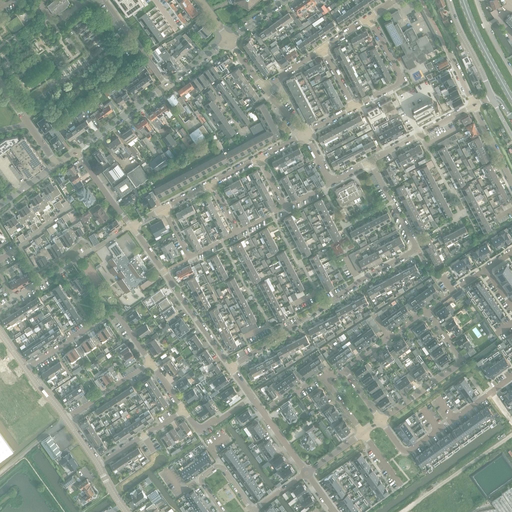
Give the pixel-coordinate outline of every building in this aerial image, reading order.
[(47,6),(54,16),(57,13),(58,14),(58,15),(59,15),(62,13),(61,12),(63,11),(68,7),(67,7),(67,6),(69,5),(68,5),(68,4),(70,3),(67,0),(55,0),(51,3),(51,4),(47,6)] [(115,0),(128,16),(133,12),(134,13),(134,12),(145,4),(141,0),(115,0)] [(178,4),(180,6),(182,9),(183,8),(185,7),(191,3),(188,0),(183,0),(181,2),(178,4)] [(230,0),(232,3),(235,5),(237,2),(249,8),(257,0),(230,0)] [(303,0),(301,2),(306,8),(307,10),(309,8),(310,8),(312,10),(313,9),(314,9),(307,0),(303,0)] [(307,0),(314,9),(315,8),(314,5),(316,3),(315,2),(313,0),(307,0)] [(434,0),(439,10),(437,11),(442,21),(443,23),(444,25),(445,25),(449,23),(448,21),(446,16),(445,16),(444,17),(441,11),(443,10),(442,7),(445,6),(442,0),(434,0)] [(492,0),(489,1),(492,9),(499,6),(496,0),(492,0)] [(301,2),(297,5),(304,16),(306,14),(307,14),(305,12),(307,10),(306,8),(301,2)] [(360,2),(355,5),(359,11),(364,8),(360,2)] [(183,8),(184,11),(186,13),(188,12),(194,8),(191,3),(185,7),(183,8)] [(297,5),(292,8),(298,17),(301,15),(303,17),(304,16),(297,5)] [(355,5),(350,9),(354,14),(359,11),(355,5)] [(182,16),(180,18),(183,23),(186,21),(184,19),(190,14),(192,17),(198,13),(194,8),(188,12),(186,13),(182,16)] [(346,12),(345,12),(349,18),(354,14),(350,9),(346,12)] [(343,14),(341,15),(344,21),(349,18),(345,12),(346,12),(344,10),(341,12),(343,14)] [(393,19),(384,24),(395,46),(399,44),(405,55),(401,57),(408,70),(416,66),(413,60),(416,58),(419,64),(427,60),(424,54),(425,53),(426,55),(433,50),(429,42),(425,35),(418,39),(412,27),(404,31),(406,33),(403,34),(399,28),(400,27),(397,20),(401,18),(397,10),(390,14),(393,19)] [(141,17),(138,19),(139,21),(141,23),(149,17),(146,13),(141,17)] [(288,13),(283,16),(288,22),(289,23),(290,22),(293,20),(294,20),(299,27),(302,25),(302,24),(298,18),(297,19),(293,13),(292,14),(290,15),(289,13),(288,13)] [(9,21),(6,24),(13,33),(23,26),(24,25),(24,24),(18,17),(18,16),(17,15),(9,21)] [(341,15),(335,19),(339,24),(344,21),(341,15)] [(283,17),(279,20),(283,25),(287,22),(288,22),(283,16),(283,17)] [(149,17),(141,23),(143,26),(144,27),(152,21),(149,17)] [(202,18),(193,25),(198,30),(196,32),(202,38),(203,36),(205,38),(212,31),(205,24),(206,23),(202,18)] [(278,20),(274,23),(279,31),(284,28),(284,27),(283,25),(279,20),(278,20)] [(152,21),(144,27),(147,31),(155,25),(152,21)] [(332,21),(327,25),(330,30),(335,27),(332,21)] [(273,24),(269,27),(273,33),(275,31),(276,30),(278,33),(280,32),(279,31),(274,23),(273,24)] [(325,26),(322,28),(325,34),(330,30),(327,25),(325,23),(323,24),(325,26)] [(155,25),(147,31),(149,35),(157,29),(155,25)] [(268,27),(264,30),(269,37),(269,38),(274,35),(274,34),(273,33),(269,27),(268,27)] [(322,28),(317,32),(320,37),(325,34),(322,28)] [(157,29),(149,35),(152,39),(160,33),(157,29)] [(260,33),(259,34),(263,40),(266,38),(266,37),(267,39),(269,38),(269,37),(264,30),(263,31),(260,33)] [(366,31),(361,34),(364,40),(365,42),(368,41),(371,39),(370,37),(366,31)] [(312,35),(315,40),(320,37),(317,32),(312,35)] [(160,33),(152,39),(155,43),(162,38),(163,37),(160,33)] [(185,38),(180,43),(181,43),(181,44),(183,45),(188,50),(189,51),(191,49),(190,48),(192,46),(188,41),(190,39),(185,33),(182,35),(182,36),(185,38)] [(310,36),(307,38),(310,44),(315,40),(312,35),(311,33),(309,35),(310,36)] [(361,34),(356,36),(359,42),(364,40),(361,34)] [(356,37),(350,39),(353,45),(359,43),(359,42),(356,36),(356,37)] [(247,43),(243,46),(246,50),(253,45),(254,45),(251,40),(249,38),(245,40),(247,43)] [(302,41),(302,42),(306,47),(310,44),(307,38),(302,41)] [(300,39),(295,42),(297,45),(300,51),(306,47),(302,42),(302,41),(300,39)] [(180,43),(176,47),(183,55),(188,50),(183,45),(181,44),(181,43),(180,43)] [(253,45),(246,50),(250,55),(256,51),(258,50),(254,45),(253,45)] [(339,46),(333,49),(336,55),(342,52),(345,50),(344,47),(341,49),(339,46)] [(176,52),(174,54),(179,59),(183,55),(176,47),(174,50),(176,52)] [(294,47),(288,51),(289,53),(293,58),(298,55),(299,55),(295,50),(296,49),(294,47)] [(369,51),(367,52),(369,54),(370,53),(372,56),(378,53),(375,48),(369,51)] [(155,49),(151,53),(153,56),(159,65),(159,64),(161,67),(163,71),(164,70),(167,73),(170,71),(163,60),(161,57),(159,54),(158,53),(157,52),(156,50),(155,49)] [(256,51),(250,55),(253,60),(259,56),(260,55),(259,53),(258,54),(256,51)] [(163,55),(161,57),(163,60),(170,71),(174,68),(172,66),(173,65),(170,60),(170,61),(168,58),(171,56),(167,52),(163,55)] [(342,52),(336,55),(339,60),(345,57),(347,56),(346,53),(343,54),(342,52)] [(289,53),(284,56),(288,62),(293,59),(293,58),(289,53)] [(372,56),(370,57),(371,59),(373,58),(375,62),(380,58),(379,55),(378,53),(372,56)] [(282,58),(279,60),(283,66),(288,62),(284,56),(283,54),(282,55),(281,56),(282,58)] [(227,55),(221,60),(225,66),(228,64),(229,66),(233,64),(231,62),(231,61),(227,55)] [(259,56),(253,60),(257,65),(260,63),(262,61),(265,60),(263,57),(261,55),(260,55),(259,56)] [(467,56),(461,59),(463,62),(466,69),(468,68),(469,67),(470,69),(472,74),(476,71),(473,65),(471,66),(467,56)] [(345,57),(339,60),(342,65),(348,62),(350,61),(349,59),(347,60),(345,57)] [(375,62),(373,63),(374,64),(373,65),(375,68),(377,67),(383,64),(380,58),(375,62)] [(437,64),(435,66),(438,71),(440,70),(449,66),(449,65),(447,62),(446,59),(437,64)] [(221,60),(215,64),(220,71),(223,69),(225,72),(227,74),(229,72),(228,70),(226,67),(225,66),(221,60)] [(268,64),(260,70),(263,74),(264,75),(265,74),(269,71),(267,68),(274,63),(278,69),(280,67),(275,60),(274,60),(272,61),(268,64)] [(260,63),(257,65),(260,69),(260,70),(268,64),(267,62),(264,64),(262,61),(260,63)] [(348,62),(342,65),(345,71),(351,67),(353,66),(352,64),(349,65),(348,62)] [(320,63),(314,66),(318,72),(318,71),(319,73),(325,70),(320,63)] [(377,67),(375,68),(378,73),(380,72),(386,69),(383,64),(377,67)] [(213,66),(203,72),(204,73),(205,74),(210,81),(210,82),(220,75),(219,74),(213,66)] [(314,66),(309,69),(312,74),(313,74),(318,72),(314,66)] [(351,67),(345,71),(347,74),(347,76),(353,73),(356,71),(353,66),(351,67)] [(238,68),(230,73),(234,78),(238,76),(242,73),(238,68)] [(309,69),(304,72),(307,77),(311,75),(312,74),(309,69)] [(386,69),(380,72),(381,74),(383,77),(389,74),(386,69)] [(147,75),(144,77),(149,84),(154,80),(150,74),(149,74),(150,74),(148,71),(145,73),(146,74),(147,75)] [(291,79),(286,81),(300,107),(296,108),(305,124),(308,122),(313,120),(313,119),(314,121),(324,115),(301,71),(301,72),(298,73),(296,74),(290,77),(291,79)] [(470,74),(469,75),(473,82),(475,80),(479,78),(476,71),(472,74),(471,74),(470,74)] [(440,73),(434,77),(436,80),(439,78),(442,83),(443,83),(452,78),(449,72),(441,76),(440,74),(440,73)] [(234,78),(233,79),(236,84),(238,83),(246,78),(242,73),(238,76),(234,78)] [(353,73),(347,76),(350,81),(356,78),(354,74),(353,73)] [(201,74),(192,81),(199,90),(208,84),(201,74)] [(383,77),(381,78),(384,84),(386,82),(389,81),(389,80),(392,79),(389,74),(383,77)] [(144,77),(139,81),(144,87),(149,84),(144,77)] [(137,78),(132,82),(139,91),(144,87),(139,81),(137,78)] [(245,78),(238,83),(241,88),(249,83),(245,78)] [(356,78),(350,81),(353,86),(359,83),(362,82),(360,79),(358,81),(356,78)] [(446,88),(440,91),(442,94),(448,90),(446,88),(455,83),(452,78),(443,83),(446,88)] [(329,79),(323,82),(325,87),(331,84),(329,79)] [(216,85),(215,86),(221,94),(227,90),(223,85),(225,84),(222,81),(220,82),(218,84),(216,85)] [(132,82),(126,87),(126,88),(128,90),(130,89),(134,94),(139,91),(132,82)] [(190,82),(186,85),(193,94),(196,91),(194,88),(190,82)] [(249,83),(241,88),(244,93),(245,93),(247,92),(252,88),(249,83)] [(359,83),(353,86),(356,91),(362,88),(359,83)] [(325,87),(323,88),(326,94),(328,93),(334,89),(331,84),(325,87)] [(113,85),(106,90),(110,95),(114,92),(117,95),(117,94),(118,96),(116,98),(120,104),(125,101),(117,90),(115,88),(113,85)] [(186,85),(182,87),(187,94),(189,97),(191,95),(193,94),(186,85)] [(182,87),(178,90),(185,99),(185,100),(186,101),(188,100),(187,98),(189,97),(187,94),(182,87)] [(120,88),(117,90),(125,101),(130,97),(126,91),(123,93),(120,88)] [(247,92),(250,96),(256,93),(252,88),(247,92)] [(362,88),(356,91),(359,97),(365,94),(362,88)] [(328,93),(326,94),(327,96),(330,95),(331,98),(337,95),(334,89),(328,93)] [(448,90),(442,94),(443,97),(447,95),(450,100),(452,99),(460,95),(459,93),(457,89),(449,93),(448,90)] [(205,93),(211,101),(211,102),(212,100),(216,98),(210,90),(209,90),(207,91),(205,93)] [(227,90),(221,94),(227,102),(232,98),(227,90)] [(250,96),(249,97),(252,102),(250,104),(252,107),(260,101),(258,99),(259,98),(256,93),(250,96)] [(173,94),(167,98),(172,105),(175,103),(182,113),(186,110),(183,107),(181,104),(184,103),(185,102),(181,96),(180,97),(177,99),(176,98),(177,97),(175,94),(174,94),(173,94)] [(331,98),(330,99),(332,104),(340,100),(337,95),(331,98)] [(232,98),(227,102),(233,110),(238,106),(232,98)] [(450,100),(445,102),(447,105),(449,104),(452,110),(462,104),(464,103),(461,98),(453,102),(452,99),(450,100)] [(391,99),(380,105),(382,107),(385,113),(384,112),(389,109),(395,106),(395,107),(399,105),(396,100),(392,101),(391,99)] [(412,111),(411,111),(417,122),(434,113),(431,108),(435,106),(434,104),(434,103),(433,102),(432,99),(427,101),(428,103),(413,110),(414,111),(412,112),(412,111)] [(209,103),(205,105),(208,109),(206,110),(208,112),(216,106),(212,100),(211,102),(211,101),(209,103)] [(340,100),(332,104),(335,109),(337,108),(343,105),(340,100)] [(106,108),(103,110),(106,115),(113,110),(111,108),(115,106),(111,101),(104,106),(106,108)] [(154,188),(159,197),(226,162),(228,160),(229,162),(230,162),(271,139),(271,140),(273,139),(275,138),(281,135),(281,134),(280,135),(272,119),(264,104),(264,103),(256,108),(263,121),(261,122),(250,128),(254,134),(261,130),(267,128),(268,131),(225,154),(225,153),(227,152),(226,150),(224,151),(224,152),(222,153),(222,154),(155,190),(154,188)] [(161,106),(159,108),(164,114),(167,119),(168,118),(169,117),(166,113),(169,110),(165,104),(164,104),(163,104),(161,105),(161,106)] [(216,106),(208,112),(208,113),(210,112),(212,115),(210,116),(211,117),(220,111),(219,110),(216,106)] [(238,106),(233,110),(239,118),(244,114),(238,106)] [(377,106),(372,109),(377,117),(381,115),(382,118),(385,117),(386,116),(384,113),(382,108),(379,109),(377,106)] [(156,110),(154,111),(162,122),(162,123),(164,121),(161,118),(161,119),(159,117),(164,114),(159,108),(158,108),(156,109),(156,110)] [(77,112),(74,114),(81,124),(85,130),(90,126),(86,120),(85,121),(82,117),(81,116),(85,114),(81,109),(77,112)] [(369,114),(366,116),(370,125),(371,124),(372,124),(375,123),(373,119),(377,117),(372,109),(367,111),(369,114)] [(98,110),(90,115),(91,117),(94,120),(97,117),(99,120),(106,115),(103,110),(100,112),(99,111),(98,110)] [(197,110),(194,112),(202,123),(204,122),(205,122),(206,121),(201,113),(200,114),(197,110)] [(204,110),(201,112),(215,131),(217,129),(204,110)] [(151,114),(148,115),(158,129),(161,127),(159,125),(162,123),(162,122),(154,111),(153,112),(152,112),(151,113),(151,114)] [(220,111),(211,117),(212,118),(214,117),(216,120),(214,121),(215,123),(224,116),(220,111)] [(253,111),(248,114),(251,118),(252,117),(254,121),(257,119),(253,111)] [(244,114),(239,118),(245,126),(250,122),(244,114)] [(360,115),(355,118),(358,124),(363,122),(360,115)] [(468,115),(457,120),(459,123),(462,121),(464,125),(471,121),(471,120),(470,118),(469,118),(468,115)] [(224,116),(215,123),(216,124),(218,122),(220,125),(218,126),(219,128),(228,122),(224,116)] [(45,117),(38,122),(41,126),(40,126),(42,128),(45,132),(48,130),(50,133),(57,129),(56,127),(56,126),(52,122),(50,124),(45,117)] [(142,120),(141,121),(150,134),(154,131),(145,118),(144,118),(142,119),(142,120)] [(355,118),(349,121),(352,127),(358,124),(355,118)] [(136,124),(143,134),(144,132),(149,139),(152,137),(149,134),(150,134),(141,121),(139,122),(138,122),(136,123),(136,124)] [(206,121),(204,123),(211,133),(213,131),(206,121)] [(349,121),(344,124),(347,130),(352,127),(349,121)] [(64,122),(61,124),(65,129),(68,133),(65,134),(70,141),(70,140),(75,137),(71,131),(69,128),(68,127),(66,124),(64,122)] [(228,122),(219,128),(220,129),(222,128),(223,131),(222,132),(223,133),(232,127),(228,122)] [(402,122),(397,124),(401,133),(406,131),(402,122)] [(473,123),(466,127),(468,131),(469,132),(476,129),(473,123)] [(81,124),(76,127),(80,133),(85,130),(81,124)] [(344,124),(339,127),(342,133),(343,135),(348,132),(347,130),(344,124)] [(364,129),(361,131),(363,133),(371,129),(368,124),(366,126),(367,128),(364,129)] [(397,124),(392,127),(397,136),(401,133),(397,124)] [(74,125),(69,128),(71,131),(75,137),(80,133),(76,127),(74,125)] [(189,134),(193,140),(194,141),(196,144),(210,135),(203,125),(199,128),(198,127),(189,134)] [(232,127),(223,133),(224,134),(225,133),(227,135),(225,136),(227,139),(228,137),(236,132),(232,127)] [(339,127),(333,130),(337,136),(342,133),(339,127)] [(392,127),(387,130),(392,139),(397,136),(392,127)] [(131,128),(126,131),(132,140),(137,137),(131,128)] [(57,129),(50,133),(51,134),(53,132),(56,136),(51,140),(55,145),(53,146),(56,150),(57,149),(58,149),(61,147),(60,146),(63,144),(62,142),(65,139),(57,129)] [(458,139),(457,140),(458,142),(464,139),(464,138),(469,136),(470,138),(471,138),(471,137),(476,135),(479,134),(476,129),(469,132),(465,134),(462,136),(463,137),(458,139)] [(333,130),(328,132),(331,139),(337,136),(333,130)] [(382,132),(387,141),(392,139),(387,130),(382,132)] [(126,131),(121,135),(128,144),(131,146),(135,143),(132,140),(126,131)] [(382,131),(377,134),(377,135),(382,144),(387,141),(382,132),(382,131)] [(328,132),(323,135),(326,141),(331,139),(328,132)] [(169,133),(163,138),(170,148),(176,143),(169,133)] [(323,135),(317,138),(322,148),(325,146),(323,143),(326,141),(323,135)] [(3,140),(0,142),(0,153),(3,151),(8,148),(8,149),(8,150),(7,150),(7,151),(14,159),(15,161),(13,163),(19,171),(21,170),(28,179),(38,172),(39,171),(39,170),(41,169),(40,167),(42,166),(42,167),(43,167),(44,166),(43,165),(42,165),(40,164),(42,162),(41,161),(41,160),(40,159),(33,149),(23,136),(18,140),(17,139),(18,138),(17,136),(6,139),(3,140)] [(184,137),(181,139),(188,149),(188,150),(196,144),(194,141),(193,140),(190,142),(185,136),(184,137)] [(118,137),(113,140),(118,147),(120,145),(123,148),(120,150),(122,153),(123,154),(125,157),(126,159),(129,156),(128,155),(132,152),(129,148),(128,147),(127,145),(125,147),(125,146),(123,143),(118,137)] [(465,147),(462,149),(464,152),(466,151),(469,149),(473,147),(481,143),(478,138),(470,142),(471,142),(468,143),(469,146),(465,148),(465,147)] [(113,140),(108,144),(115,154),(117,153),(118,152),(115,149),(118,147),(113,140)] [(219,140),(215,142),(220,151),(223,149),(219,140)] [(373,140),(368,143),(371,149),(376,146),(373,140)] [(356,146),(357,149),(360,155),(366,152),(362,146),(363,146),(361,143),(356,146)] [(363,146),(362,146),(366,152),(371,149),(368,143),(363,146)] [(481,143),(473,147),(476,152),(484,148),(481,143)] [(419,145),(414,147),(418,156),(423,153),(421,149),(419,145)] [(129,148),(132,152),(132,153),(134,156),(137,154),(135,151),(132,146),(131,146),(129,148)] [(356,146),(350,149),(352,152),(355,158),(360,155),(357,149),(356,146)] [(439,149),(437,150),(440,156),(448,152),(445,146),(442,148),(439,149)] [(414,147),(408,150),(413,158),(418,156),(414,147)] [(298,148),(293,151),(298,161),(301,159),(299,156),(302,155),(298,148)] [(478,155),(475,157),(476,159),(487,153),(484,148),(476,152),(478,155)] [(169,149),(164,152),(170,161),(175,158),(169,149)] [(350,149),(345,151),(346,154),(350,160),(355,158),(352,152),(350,149)] [(100,150),(94,154),(99,162),(101,165),(104,163),(107,161),(111,166),(117,161),(111,153),(110,153),(106,157),(104,155),(103,155),(100,150)] [(408,150),(403,153),(407,161),(408,163),(411,161),(410,160),(413,158),(408,150)] [(293,151),(288,154),(291,161),(294,159),(296,162),(298,161),(293,151)] [(155,158),(149,162),(151,166),(153,169),(156,172),(170,162),(163,152),(155,158)] [(448,152),(440,156),(443,161),(450,157),(448,152)] [(339,159),(336,160),(339,166),(344,163),(341,157),(339,153),(337,155),(339,159)] [(403,153),(398,156),(399,158),(402,164),(405,163),(406,164),(408,163),(407,161),(403,153)] [(487,153),(476,159),(478,162),(480,160),(482,163),(489,159),(487,153)] [(288,154),(282,157),(286,163),(287,165),(289,163),(288,162),(291,161),(288,154)] [(346,154),(341,157),(344,163),(350,160),(346,154)] [(282,157),(277,160),(280,166),(281,166),(282,168),(287,165),(286,163),(282,157)] [(450,157),(443,161),(446,166),(453,163),(450,157)] [(277,160),(272,162),(275,169),(278,168),(280,172),(281,171),(281,173),(282,172),(283,171),(284,171),(282,168),(281,166),(280,166),(277,160)] [(336,160),(331,163),(334,169),(339,166),(336,160)] [(111,166),(103,171),(112,185),(121,198),(131,190),(134,189),(135,188),(136,187),(117,161),(111,166)] [(453,163),(446,166),(449,172),(456,168),(453,163)] [(485,164),(480,167),(481,169),(483,168),(486,173),(493,169),(490,164),(486,166),(485,164)] [(68,169),(65,171),(68,174),(71,172),(73,175),(77,173),(80,171),(77,166),(75,168),(73,165),(72,166),(72,165),(69,167),(70,167),(68,168),(69,169),(68,169)] [(136,187),(149,178),(139,165),(127,173),(136,187)] [(310,165),(305,167),(307,171),(308,170),(310,174),(312,179),(314,181),(316,180),(320,178),(316,171),(314,167),(312,168),(310,165)] [(389,166),(382,169),(385,175),(394,170),(396,169),(395,167),(394,167),(391,168),(389,166)] [(426,166),(419,169),(422,175),(429,171),(426,166)] [(456,168),(449,172),(452,177),(459,173),(456,168)] [(493,169),(486,173),(488,178),(495,174),(493,169)] [(250,174),(247,175),(250,181),(253,179),(260,176),(257,170),(250,174)] [(394,170),(385,175),(388,180),(395,176),(393,173),(396,172),(395,170),(394,170)] [(422,175),(420,176),(423,181),(425,180),(432,176),(429,171),(422,175)] [(73,175),(70,177),(74,184),(75,183),(77,185),(73,187),(76,192),(80,189),(79,188),(83,184),(81,182),(80,180),(81,179),(77,173),(73,175)] [(459,173),(452,177),(455,182),(462,178),(459,173)] [(495,174),(488,178),(491,183),(498,180),(495,174)] [(286,175),(280,179),(283,184),(289,181),(286,175)] [(260,176),(253,179),(256,185),(260,183),(262,181),(260,176)] [(395,176),(388,180),(391,185),(398,182),(395,176)] [(432,176),(425,180),(428,185),(435,182),(432,176)] [(316,180),(314,181),(318,188),(324,184),(320,178),(316,180)] [(462,178),(455,182),(457,188),(465,184),(464,184),(462,178)] [(240,179),(234,182),(238,189),(241,188),(242,190),(245,189),(240,179)] [(289,181),(283,184),(286,189),(292,186),(290,183),(293,182),(292,179),(289,181)] [(334,190),(334,191),(337,197),(336,198),(335,198),(339,205),(340,207),(363,195),(364,195),(359,186),(359,185),(358,186),(359,186),(357,187),(353,180),(353,181),(351,182),(347,184),(345,185),(343,186),(341,187),(336,190),(334,191),(334,190)] [(498,180),(491,183),(494,189),(501,185),(498,180)] [(251,187),(250,188),(252,191),(257,188),(256,187),(257,187),(259,190),(260,189),(265,187),(262,181),(260,183),(256,185),(251,187)] [(234,182),(229,185),(233,192),(233,193),(239,191),(238,189),(234,182)] [(435,182),(428,185),(431,191),(438,187),(435,182)] [(51,183),(47,186),(54,197),(61,193),(56,185),(55,185),(54,185),(55,187),(54,187),(51,183)] [(292,186),(286,189),(288,194),(297,190),(295,187),(297,186),(296,184),(292,186)] [(229,185),(224,188),(227,195),(230,193),(231,194),(233,193),(233,192),(229,185)] [(403,185),(396,189),(399,194),(406,190),(408,189),(407,187),(405,188),(403,185)] [(501,185),(494,189),(497,194),(504,190),(501,185)] [(43,193),(42,193),(43,196),(47,202),(50,200),(51,201),(55,199),(54,197),(47,186),(42,189),(45,193),(43,194),(43,193)] [(468,186),(461,190),(464,196),(471,192),(468,186)] [(260,189),(259,190),(260,192),(261,195),(268,192),(265,187),(260,189)] [(438,187),(431,191),(433,196),(440,192),(438,187)] [(84,188),(78,192),(80,196),(80,197),(79,197),(79,198),(80,199),(81,199),(82,199),(87,205),(89,203),(90,204),(91,205),(92,204),(93,204),(93,203),(93,202),(95,200),(88,190),(86,191),(84,188)] [(130,194),(123,200),(127,205),(131,202),(131,203),(135,200),(133,198),(136,196),(136,197),(138,195),(139,194),(135,188),(134,189),(131,190),(133,193),(131,195),(130,194)] [(406,190),(399,194),(401,199),(408,196),(411,194),(408,189),(406,190)] [(297,190),(288,194),(291,200),(297,197),(300,195),(299,192),(298,190),(297,190)] [(504,190),(497,194),(500,199),(507,195),(504,190)] [(144,200),(142,201),(145,206),(147,205),(148,208),(155,204),(154,200),(157,199),(152,191),(149,193),(149,194),(143,198),(144,200)] [(268,192),(261,195),(264,201),(271,197),(268,192)] [(440,192),(433,196),(436,201),(443,198),(440,192)] [(471,192),(464,196),(467,201),(474,197),(471,192)] [(39,194),(35,197),(43,210),(46,208),(47,209),(50,207),(49,204),(47,202),(43,196),(42,196),(43,198),(42,198),(39,194)] [(500,199),(502,205),(504,204),(506,203),(509,201),(510,201),(507,195),(500,199)] [(209,196),(200,201),(202,204),(204,202),(205,205),(212,201),(209,196)] [(408,196),(401,199),(404,205),(411,201),(408,196)] [(31,204),(29,204),(31,207),(35,213),(38,211),(39,212),(43,210),(35,197),(30,200),(33,204),(31,205),(31,204)] [(264,201),(262,202),(265,207),(267,206),(274,202),(271,197),(264,201)] [(467,201),(469,206),(477,202),(474,197),(467,201)] [(443,198),(436,201),(439,207),(446,203),(443,198)] [(239,200),(232,204),(235,210),(242,206),(240,203),(242,202),(241,199),(239,200)] [(321,199),(314,203),(317,209),(324,205),(321,199)] [(212,201),(205,205),(208,210),(214,207),(212,201)] [(411,201),(404,205),(407,210),(414,206),(411,201)] [(274,202),(267,206),(270,211),(273,210),(276,208),(274,202)] [(469,206),(472,211),(479,208),(477,202),(469,206)] [(446,203),(439,207),(442,212),(449,208),(446,203)] [(27,205),(22,208),(29,218),(28,218),(30,221),(34,219),(33,218),(37,215),(35,213),(31,207),(30,208),(31,209),(29,210),(27,205)] [(192,205),(187,208),(190,214),(196,212),(192,205)] [(242,206),(235,210),(238,215),(245,211),(243,208),(244,208),(243,205),(242,206)] [(324,205),(317,209),(319,214),(326,210),(324,205)] [(414,206),(407,210),(410,215),(417,212),(414,206)] [(208,210),(205,212),(208,217),(211,216),(217,212),(214,207),(208,210)] [(18,215),(17,215),(19,218),(23,224),(26,222),(25,220),(28,218),(29,218),(22,208),(18,211),(21,215),(19,216),(18,215)] [(100,208),(93,213),(96,216),(95,217),(97,220),(95,221),(98,225),(101,223),(108,218),(105,213),(104,214),(100,208)] [(187,208),(181,211),(185,217),(190,214),(187,208)] [(449,208),(442,212),(445,217),(452,214),(449,208)] [(472,211),(475,217),(482,213),(479,208),(472,211)] [(80,216),(79,217),(83,223),(89,219),(87,217),(91,214),(89,210),(86,212),(80,216)] [(245,211),(238,215),(241,220),(250,215),(249,215),(248,213),(247,210),(245,211)] [(326,210),(319,214),(322,219),(329,215),(326,210)] [(417,212),(410,215),(413,221),(420,217),(418,214),(421,212),(420,210),(417,212)] [(181,211),(176,213),(179,220),(182,219),(183,221),(186,220),(185,217),(181,211)] [(217,212),(211,216),(214,221),(220,217),(217,212)] [(67,213),(62,216),(65,222),(70,219),(67,213)] [(387,213),(381,215),(385,223),(391,220),(387,213)] [(475,217),(478,222),(485,218),(482,213),(475,217)] [(250,215),(241,220),(243,226),(244,225),(249,223),(250,222),(249,219),(251,218),(250,215)] [(291,215),(284,219),(286,225),(294,221),(291,215)] [(329,215),(322,219),(325,224),(332,220),(329,215)] [(379,217),(376,218),(380,226),(385,223),(381,215),(379,217)] [(15,216),(10,219),(16,229),(18,231),(21,230),(20,229),(24,227),(23,224),(19,218),(18,219),(18,220),(17,221),(15,216)] [(220,217),(214,221),(216,226),(223,223),(220,217)] [(420,217),(413,221),(415,226),(422,222),(425,221),(424,219),(421,220),(420,217)] [(376,218),(371,221),(375,228),(379,226),(380,226),(376,218)] [(478,222),(481,227),(488,223),(485,218),(478,222)] [(6,226),(5,226),(10,235),(11,237),(12,237),(15,233),(14,233),(13,231),(16,229),(10,219),(5,222),(8,226),(7,227),(6,226)] [(109,226),(107,227),(110,230),(108,231),(110,235),(113,233),(118,229),(117,228),(120,226),(116,220),(109,226)] [(162,220),(151,226),(153,231),(152,231),(156,238),(155,238),(156,240),(161,238),(160,235),(162,235),(161,232),(167,229),(162,220)] [(332,220),(325,224),(328,230),(335,226),(332,220)] [(422,222),(415,226),(418,231),(425,228),(424,225),(428,223),(427,222),(427,220),(425,221),(422,222)] [(80,221),(69,228),(74,236),(78,234),(79,235),(84,232),(80,227),(83,226),(80,221)] [(294,221),(286,225),(289,230),(296,226),(294,221)] [(371,221),(365,224),(369,231),(375,228),(371,221)] [(216,226),(214,227),(217,233),(219,231),(226,228),(223,223),(216,226)] [(491,229),(488,223),(481,227),(484,233),(491,229)] [(365,224),(360,227),(364,234),(369,231),(365,224)] [(193,225),(184,230),(187,235),(194,232),(192,229),(195,227),(193,225)] [(296,226),(289,230),(292,235),(299,231),(296,226)] [(335,226),(328,230),(330,235),(338,231),(335,226)] [(464,226),(458,229),(462,236),(468,234),(464,226)] [(360,227),(355,229),(359,237),(364,234),(360,227)] [(68,231),(63,234),(69,244),(72,242),(71,241),(75,238),(74,236),(69,228),(67,229),(68,231)] [(226,228),(219,231),(222,237),(229,234),(226,228)] [(260,232),(259,232),(260,232),(262,237),(269,233),(267,228),(260,232)] [(355,229),(349,232),(353,239),(359,237),(355,229)] [(458,229),(453,232),(457,239),(462,236),(458,229)] [(299,231),(292,235),(295,240),(302,237),(299,231)] [(338,231),(330,235),(333,240),(341,237),(338,231)] [(194,232),(187,235),(190,240),(196,237),(194,232)] [(453,232),(447,235),(451,242),(457,239),(453,232)] [(505,232),(498,236),(504,246),(506,245),(505,244),(511,240),(510,240),(511,239),(507,234),(507,235),(505,232)] [(94,233),(89,236),(95,246),(100,242),(94,233)] [(269,233),(262,237),(265,242),(272,239),(269,233)] [(57,235),(55,236),(57,239),(61,247),(62,247),(65,245),(66,246),(69,244),(63,234),(58,237),(57,235)] [(196,237),(190,240),(193,246),(199,242),(198,239),(200,238),(199,235),(196,237)] [(447,235),(442,238),(446,245),(447,247),(453,244),(451,242),(447,235)] [(55,243),(51,245),(57,256),(60,254),(59,252),(64,250),(62,247),(61,247),(57,239),(55,236),(53,238),(52,240),(55,243)] [(399,236),(395,239),(399,248),(404,245),(399,236)] [(498,236),(491,240),(493,243),(493,244),(496,249),(496,248),(497,249),(502,246),(503,247),(504,246),(498,236)] [(302,237),(295,240),(297,246),(305,242),(302,237)] [(272,239),(265,242),(268,248),(275,244),(272,239)] [(395,239),(390,241),(395,250),(399,248),(395,239)] [(430,239),(423,243),(426,249),(433,245),(430,239)] [(240,242),(233,245),(233,246),(234,246),(236,251),(244,248),(243,247),(246,246),(244,241),(243,240),(240,242)] [(172,241),(161,247),(164,253),(164,254),(175,248),(172,241)] [(199,242),(193,246),(196,251),(202,248),(202,247),(204,246),(201,241),(199,242)] [(390,241),(385,244),(390,253),(395,250),(390,241)] [(115,256),(108,261),(108,262),(112,267),(109,269),(114,276),(117,273),(121,279),(117,281),(126,293),(133,289),(134,289),(136,287),(137,285),(138,286),(140,284),(144,289),(156,280),(149,272),(148,270),(143,263),(144,263),(137,254),(129,260),(128,259),(117,243),(116,242),(110,246),(108,247),(115,256)] [(305,242),(297,246),(300,251),(307,247),(305,242)] [(372,242),(370,244),(375,252),(372,254),(377,262),(379,261),(382,260),(381,258),(380,258),(376,249),(374,245),(372,242)] [(270,252),(265,254),(267,257),(267,258),(277,253),(276,251),(278,250),(275,244),(268,248),(270,252)] [(385,244),(381,246),(385,255),(390,253),(385,244)] [(433,245),(426,249),(428,254),(435,250),(437,249),(434,244),(433,245)] [(486,244),(479,248),(485,258),(487,257),(486,256),(491,253),(491,252),(488,247),(486,244)] [(45,247),(43,248),(50,259),(53,256),(54,257),(57,256),(51,245),(46,249),(45,247)] [(376,249),(380,258),(381,258),(385,255),(381,246),(379,248),(376,249)] [(307,247),(300,251),(303,257),(310,253),(307,247)] [(40,252),(37,254),(44,264),(48,261),(46,259),(48,258),(48,259),(50,259),(43,248),(39,250),(40,252)] [(164,253),(159,256),(161,259),(166,256),(167,260),(179,254),(175,248),(164,254),(164,253)] [(244,248),(236,251),(239,257),(246,253),(244,248)] [(479,248),(472,253),(474,255),(473,256),(477,261),(477,260),(478,261),(483,258),(484,259),(485,258),(479,248)] [(435,250),(428,254),(431,259),(441,254),(439,251),(437,253),(435,250)] [(284,251),(276,255),(279,260),(287,256),(284,251)] [(246,253),(239,257),(242,262),(249,258),(246,253)] [(367,253),(362,256),(363,258),(363,259),(367,267),(372,265),(368,256),(367,253)] [(33,254),(29,257),(36,267),(37,266),(36,265),(38,264),(39,267),(44,264),(37,254),(34,256),(33,254)] [(316,254),(309,258),(312,263),(319,260),(316,254)] [(368,256),(372,265),(377,262),(372,254),(368,256)] [(441,254),(431,259),(434,264),(441,261),(444,259),(441,254)] [(211,261),(208,263),(209,265),(210,265),(212,264),(220,260),(217,255),(209,259),(211,261)] [(287,256),(279,260),(282,265),(289,262),(287,256)] [(467,256),(460,261),(466,270),(468,269),(467,268),(472,265),(471,263),(471,262),(469,258),(468,258),(467,256)] [(249,258),(242,262),(245,267),(252,264),(249,258)] [(357,258),(357,259),(358,261),(358,262),(360,264),(361,267),(362,269),(363,270),(367,267),(363,259),(361,260),(361,259),(360,259),(359,258),(358,258),(357,258)] [(454,267),(453,268),(455,272),(457,271),(458,273),(463,270),(464,272),(466,270),(460,261),(459,259),(456,260),(456,261),(457,262),(453,265),(454,267)] [(212,264),(210,265),(213,270),(215,269),(222,265),(220,260),(212,264)] [(319,260),(312,263),(314,269),(322,265),(319,260)] [(289,262),(282,265),(285,271),(292,267),(289,262)] [(495,271),(494,272),(496,274),(497,273),(501,279),(500,280),(503,284),(504,284),(505,284),(508,289),(509,290),(507,290),(511,295),(511,294),(511,293),(511,275),(505,265),(506,264),(506,263),(495,271)] [(252,264),(245,267),(248,273),(255,269),(252,264)] [(410,264),(408,265),(413,275),(414,275),(415,277),(423,273),(419,266),(416,268),(415,264),(414,264),(414,265),(411,266),(410,264)] [(190,265),(176,272),(180,279),(194,272),(197,271),(194,266),(191,267),(190,265)] [(222,265),(215,269),(218,275),(225,271),(222,265)] [(322,265),(314,269),(317,274),(324,270),(322,265)] [(405,269),(405,270),(409,277),(409,278),(409,277),(413,275),(408,265),(407,265),(408,268),(405,269)] [(292,267),(285,271),(288,276),(295,272),(292,267)] [(255,269),(248,273),(250,278),(258,274),(255,269)] [(401,269),(399,270),(404,280),(405,280),(404,280),(409,277),(405,270),(402,271),(401,269)] [(324,270),(317,274),(320,279),(327,276),(324,270)] [(395,275),(399,282),(400,283),(400,282),(404,280),(399,270),(397,270),(399,273),(396,274),(395,274),(395,275)] [(225,271),(218,275),(221,280),(228,276),(225,271)] [(295,272),(288,276),(290,281),(298,277),(295,272)] [(29,273),(24,276),(28,282),(33,280),(29,273)] [(258,274),(250,278),(253,283),(260,280),(260,279),(258,274)] [(391,274),(389,275),(394,285),(395,285),(399,282),(395,275),(392,276),(391,274)] [(386,280),(385,280),(389,288),(390,287),(391,290),(396,287),(395,285),(394,285),(389,275),(388,276),(389,278),(386,280),(386,279),(386,280)] [(24,276),(19,278),(23,285),(28,282),(24,276)] [(196,277),(187,281),(187,282),(188,282),(189,285),(187,286),(188,287),(199,282),(198,281),(199,281),(197,276),(196,277)] [(327,276),(320,279),(323,285),(330,281),(327,276)] [(298,277),(290,281),(293,287),(300,283),(298,277)] [(15,278),(13,279),(18,288),(23,285),(19,278),(16,280),(15,278)] [(78,278),(72,281),(75,285),(73,286),(74,289),(77,287),(79,291),(84,287),(87,290),(81,294),(83,297),(91,292),(82,278),(79,280),(78,278)] [(234,278),(227,282),(229,287),(237,283),(234,278)] [(13,282),(10,284),(10,285),(12,288),(13,291),(18,288),(13,279),(12,280),(13,282)] [(381,279),(379,280),(385,290),(386,292),(391,290),(390,287),(389,288),(385,280),(383,281),(381,279)] [(376,285),(380,293),(380,292),(382,295),(386,292),(385,290),(379,280),(378,281),(380,283),(376,285),(376,284),(376,285)] [(260,284),(259,285),(260,287),(261,290),(269,286),(266,281),(260,284)] [(330,281),(323,285),(326,290),(333,287),(330,281)] [(479,281),(471,286),(474,290),(482,285),(479,281)] [(199,282),(188,287),(189,289),(191,288),(192,291),(201,287),(198,282),(199,282)] [(430,283),(426,286),(428,288),(429,290),(433,296),(434,297),(437,295),(437,294),(438,293),(438,292),(438,293),(436,290),(439,288),(435,282),(432,284),(431,284),(430,283)] [(229,287),(227,288),(230,294),(232,292),(240,288),(237,283),(229,287)] [(300,283),(293,287),(296,292),(297,292),(299,291),(301,290),(301,289),(303,288),(300,283)] [(372,284),(370,285),(375,295),(377,298),(382,295),(380,292),(380,293),(376,285),(373,286),(372,284)] [(59,285),(52,290),(56,295),(63,291),(59,285)] [(269,286),(261,290),(264,296),(271,292),(274,290),(271,285),(269,286)] [(367,289),(366,290),(371,298),(372,300),(374,299),(375,299),(377,298),(375,295),(370,285),(369,286),(370,288),(367,290),(367,289)] [(482,285),(474,290),(477,294),(484,288),(482,285)] [(192,291),(192,292),(193,292),(194,294),(192,295),(193,297),(203,292),(201,287),(201,286),(201,287),(192,291)] [(240,288),(232,292),(235,298),(243,294),(240,288)] [(428,288),(423,291),(424,293),(425,294),(428,297),(429,299),(433,296),(429,290),(428,288)] [(484,288),(477,294),(479,297),(487,292),(484,288)] [(160,289),(151,296),(155,301),(154,302),(156,305),(157,304),(166,297),(167,297),(165,294),(164,294),(160,289)] [(457,293),(453,296),(456,300),(465,294),(462,289),(461,290),(457,293)] [(56,295),(53,297),(57,302),(66,296),(63,291),(56,295)] [(203,292),(193,297),(194,298),(196,297),(197,300),(197,301),(206,296),(204,292),(204,291),(203,292)] [(423,291),(419,294),(421,297),(423,301),(425,302),(429,299),(428,297),(425,294),(424,293),(423,291)] [(271,292),(264,296),(267,301),(274,297),(271,292)] [(487,292),(479,297),(482,301),(489,295),(487,292)] [(243,294),(235,298),(238,303),(245,299),(243,294)] [(415,298),(420,305),(425,302),(423,301),(421,297),(419,294),(415,298)] [(359,295),(357,296),(363,306),(364,306),(363,306),(368,303),(368,304),(364,295),(364,296),(361,297),(359,295)] [(489,295),(482,301),(484,304),(492,298),(489,295)] [(38,296),(33,299),(38,306),(39,308),(44,305),(43,303),(38,296)] [(66,296),(57,302),(61,308),(70,302),(66,296)] [(199,304),(197,305),(198,306),(208,301),(206,297),(206,296),(197,301),(198,301),(199,304)] [(354,301),(358,309),(358,308),(358,309),(359,309),(359,308),(363,306),(357,296),(356,297),(358,299),(354,301),(354,300),(354,301)] [(409,299),(407,300),(409,302),(407,303),(411,309),(414,307),(415,308),(415,309),(416,309),(420,305),(415,298),(413,296),(412,297),(410,297),(409,299)] [(166,297),(157,304),(160,309),(159,310),(162,313),(163,312),(162,312),(172,305),(172,306),(173,305),(171,302),(170,303),(166,297)] [(274,297),(267,301),(270,306),(277,302),(274,297)] [(492,298),(484,304),(486,307),(494,302),(492,298)] [(33,299),(29,302),(34,309),(38,306),(33,299)] [(245,299),(238,303),(241,308),(248,304),(245,299)] [(350,300),(348,301),(353,311),(354,311),(358,309),(354,301),(351,303),(350,300)] [(208,301),(198,306),(199,308),(201,307),(202,310),(202,311),(211,306),(211,305),(210,305),(209,302),(209,301),(208,301)] [(345,306),(344,306),(348,314),(349,313),(353,311),(348,301),(347,302),(348,304),(345,306),(345,305),(344,306),(345,306)] [(29,302),(25,305),(29,312),(34,309),(29,302)] [(70,302),(61,308),(64,313),(74,307),(70,302)] [(277,302),(270,306),(273,311),(280,308),(277,302)] [(494,302),(486,307),(489,311),(497,305),(494,302)] [(404,305),(400,308),(404,315),(405,315),(405,316),(410,313),(410,312),(410,313),(408,311),(411,309),(407,303),(404,305)] [(248,304),(241,308),(243,314),(251,310),(248,304)] [(445,306),(436,312),(437,313),(437,314),(439,317),(440,317),(440,318),(443,316),(444,317),(443,317),(445,320),(452,316),(452,315),(452,316),(450,313),(454,310),(450,304),(445,307),(445,306)] [(25,305),(20,308),(24,315),(29,312),(25,305)] [(172,305),(162,312),(163,312),(166,317),(165,318),(167,321),(173,317),(179,313),(177,310),(176,311),(172,306),(172,305)] [(340,305),(338,306),(344,316),(346,315),(348,317),(350,316),(349,313),(348,314),(344,306),(341,308),(340,305)] [(497,305),(489,311),(491,314),(499,309),(497,305)] [(335,311),(337,314),(338,317),(338,316),(341,321),(343,320),(342,317),(344,316),(338,306),(337,307),(338,309),(335,311)] [(74,307),(64,313),(68,319),(77,313),(74,307)] [(211,315),(209,316),(209,317),(220,312),(218,308),(218,307),(209,311),(209,312),(211,315)] [(20,308),(16,311),(21,320),(26,317),(24,315),(20,308)] [(280,308),(273,311),(275,317),(283,313),(280,308)] [(400,308),(395,311),(396,313),(400,318),(401,319),(405,316),(405,315),(404,315),(400,308)] [(499,309),(491,314),(494,318),(501,312),(499,309)] [(251,310),(243,314),(246,319),(254,315),(251,310)] [(16,311),(11,314),(16,322),(17,323),(19,321),(20,322),(22,321),(21,320),(16,311)] [(132,312),(127,316),(132,323),(135,321),(141,317),(136,311),(133,313),(132,312)] [(220,312),(209,317),(210,319),(212,318),(214,321),(214,322),(214,321),(222,317),(223,317),(223,316),(224,316),(222,311),(220,312),(220,311),(220,312)] [(395,311),(391,314),(396,321),(397,322),(401,319),(400,318),(396,313),(395,311)] [(478,312),(474,315),(478,321),(482,318),(478,312)] [(501,312),(494,318),(497,322),(504,316),(501,312)] [(77,313),(68,319),(72,325),(73,324),(75,323),(77,321),(81,318),(77,313)] [(283,313),(275,317),(278,322),(280,321),(285,318),(283,313)] [(332,313),(330,314),(336,324),(341,322),(341,321),(338,316),(338,317),(337,314),(333,316),(332,313)] [(11,314),(7,317),(11,324),(12,325),(12,326),(17,323),(16,322),(11,314)] [(327,319),(331,327),(336,324),(330,314),(329,315),(330,317),(327,319)] [(391,314),(387,318),(391,324),(392,326),(392,325),(394,324),(397,322),(396,321),(391,314)] [(246,319),(244,320),(246,325),(247,325),(250,324),(252,322),(254,321),(256,320),(254,315),(246,319)] [(7,317),(2,320),(4,324),(6,327),(8,329),(12,326),(12,325),(11,324),(7,317)] [(173,317),(167,321),(169,323),(167,324),(168,324),(174,332),(185,324),(184,323),(185,322),(183,318),(182,319),(181,318),(180,318),(177,320),(178,320),(176,321),(173,317)] [(216,324),(214,325),(215,327),(220,324),(225,321),(222,317),(214,321),(216,324)] [(323,318),(321,319),(327,331),(332,329),(331,327),(327,319),(324,321),(323,318)] [(387,318),(382,321),(384,324),(385,325),(387,329),(389,328),(389,329),(393,326),(392,325),(392,326),(391,324),(387,318)] [(318,324),(317,324),(322,332),(323,334),(327,331),(321,319),(320,320),(321,322),(318,324)] [(483,319),(478,322),(488,335),(493,332),(483,319)] [(447,324),(445,325),(446,327),(446,328),(448,330),(450,332),(452,330),(453,331),(456,336),(462,332),(457,326),(458,326),(457,324),(453,320),(447,324)] [(220,324),(215,327),(215,328),(217,327),(219,331),(227,326),(229,325),(228,322),(226,324),(225,322),(225,321),(220,324)] [(185,324),(174,332),(180,341),(183,339),(184,338),(183,336),(185,335),(184,332),(189,329),(188,328),(189,327),(187,324),(186,323),(185,324)] [(221,334),(219,335),(220,336),(230,331),(228,328),(231,327),(234,326),(233,324),(234,324),(233,323),(230,325),(229,325),(227,326),(219,331),(221,334)] [(313,323),(312,324),(317,335),(317,334),(322,332),(317,324),(314,326),(313,323)] [(415,328),(412,330),(418,339),(421,337),(425,334),(423,331),(427,328),(427,327),(428,326),(426,324),(425,323),(424,324),(424,323),(422,324),(415,329),(415,328)] [(308,329),(312,337),(317,334),(317,335),(312,324),(310,325),(311,327),(308,329)] [(142,326),(137,330),(141,337),(145,335),(151,331),(146,325),(142,327),(142,326)] [(58,326),(53,329),(59,338),(64,335),(62,331),(59,328),(58,326)] [(106,327),(101,330),(106,339),(111,335),(114,333),(109,326),(106,328),(106,327)] [(371,328),(367,332),(372,339),(372,340),(373,340),(376,338),(376,337),(377,336),(375,333),(373,331),(372,328),(371,328)] [(53,329),(49,332),(50,334),(54,341),(59,338),(53,329)] [(96,335),(94,336),(98,343),(101,341),(101,342),(106,339),(101,330),(96,334),(96,335)] [(365,330),(361,333),(363,335),(368,343),(372,340),(372,339),(367,332),(365,330)] [(230,331),(220,336),(220,338),(223,337),(224,340),(232,336),(230,331)] [(418,339),(416,340),(422,348),(424,347),(427,345),(426,345),(430,342),(428,339),(433,336),(432,335),(433,334),(431,331),(430,332),(429,331),(425,334),(421,337),(418,339)] [(49,332),(44,335),(45,337),(50,344),(54,341),(50,334),(49,332)] [(153,340),(147,344),(152,350),(151,350),(154,354),(155,354),(161,350),(154,339),(157,337),(159,336),(158,335),(156,333),(156,332),(151,337),(153,340)] [(361,333),(357,336),(358,338),(364,346),(368,343),(363,335),(361,333)] [(184,338),(183,339),(185,341),(187,340),(191,345),(199,339),(195,334),(192,337),(190,334),(184,338)] [(226,343),(224,344),(225,346),(235,341),(233,338),(236,336),(235,334),(232,336),(224,340),(226,343)] [(44,335),(39,338),(41,340),(45,347),(50,344),(45,337),(44,335)] [(296,340),(300,348),(305,346),(299,335),(298,336),(299,339),(296,340)] [(301,335),(299,335),(305,346),(306,346),(305,345),(309,343),(309,344),(310,343),(305,335),(302,337),(301,335)] [(459,346),(461,348),(464,346),(465,347),(464,347),(468,352),(473,348),(469,342),(465,335),(456,341),(458,343),(457,344),(459,346)] [(90,337),(85,340),(91,349),(96,345),(95,345),(98,343),(94,336),(91,338),(90,337)] [(357,336),(349,341),(351,343),(355,349),(358,347),(359,349),(364,346),(358,338),(357,336)] [(39,338),(35,341),(36,343),(41,350),(45,347),(41,340),(39,338)] [(401,339),(397,341),(402,347),(404,350),(405,352),(413,346),(411,343),(409,341),(409,340),(406,342),(403,339),(403,338),(401,340),(401,339)] [(199,339),(191,345),(194,350),(192,351),(194,354),(200,349),(199,347),(202,344),(199,339)] [(235,341),(225,346),(226,348),(228,347),(229,349),(229,350),(232,348),(234,351),(240,348),(238,344),(239,342),(237,339),(235,341)] [(422,348),(426,355),(429,353),(430,355),(432,353),(436,350),(434,347),(439,344),(438,343),(439,342),(437,339),(436,340),(435,339),(430,342),(426,345),(427,345),(424,347),(422,348)] [(81,345),(78,347),(83,353),(85,352),(86,352),(91,349),(85,340),(80,344),(81,345)] [(291,340),(290,341),(295,351),(296,351),(296,350),(299,348),(300,349),(300,348),(296,340),(295,340),(292,342),(291,340)] [(35,341),(30,344),(36,353),(41,350),(36,343),(35,341)] [(286,345),(290,354),(291,355),(296,352),(295,351),(290,341),(288,341),(289,343),(287,345),(286,345)] [(395,344),(393,346),(396,349),(393,351),(394,353),(396,356),(397,357),(405,352),(404,350),(402,347),(397,341),(394,344),(395,344)] [(124,343),(114,349),(117,353),(119,351),(123,356),(130,352),(131,351),(128,346),(127,346),(124,343)] [(343,348),(343,349),(347,354),(349,356),(354,353),(353,353),(352,351),(355,349),(351,343),(348,345),(343,348)] [(24,344),(20,347),(21,350),(23,352),(24,354),(26,356),(27,359),(32,355),(26,346),(26,347),(24,344)] [(30,344),(26,346),(32,355),(36,353),(30,344)] [(282,345),(280,346),(286,356),(286,355),(290,353),(290,354),(286,345),(283,347),(282,345)] [(277,350),(276,350),(278,353),(281,358),(281,360),(284,358),(283,357),(285,356),(286,356),(280,346),(279,346),(280,349),(277,350)] [(342,346),(337,349),(339,352),(340,353),(344,360),(349,356),(347,354),(343,349),(343,348),(342,346)] [(75,347),(70,351),(75,359),(80,356),(80,355),(83,353),(78,347),(75,348),(75,347)] [(432,353),(430,355),(435,363),(438,361),(442,358),(440,355),(444,352),(444,351),(445,350),(442,347),(441,348),(441,347),(436,350),(432,353)] [(194,354),(192,355),(194,358),(196,356),(196,357),(198,356),(201,360),(210,354),(206,349),(202,352),(200,349),(194,354)] [(382,352),(386,358),(389,361),(390,363),(394,360),(400,368),(400,367),(403,365),(399,360),(397,357),(396,356),(394,353),(393,351),(390,353),(388,350),(386,351),(385,350),(382,352)] [(65,355),(63,357),(67,364),(70,362),(75,359),(70,351),(64,354),(65,355)] [(130,352),(123,356),(126,361),(124,363),(126,367),(136,360),(133,357),(134,356),(131,351),(130,352)] [(326,351),(323,353),(327,359),(329,357),(335,366),(337,365),(337,366),(341,363),(340,363),(334,355),(333,352),(329,355),(326,351)] [(334,355),(340,363),(344,360),(340,353),(339,352),(334,355)] [(379,355),(378,357),(380,360),(377,363),(380,366),(382,369),(390,363),(389,361),(386,358),(382,352),(379,354),(379,355)] [(274,353),(272,354),(277,364),(281,361),(282,362),(282,361),(281,360),(281,358),(278,353),(275,355),(274,353)] [(204,364),(199,368),(202,371),(205,369),(211,364),(210,362),(213,359),(210,354),(201,360),(204,364)] [(268,358),(272,366),(273,366),(273,367),(274,368),(278,365),(277,364),(272,354),(270,355),(271,357),(269,358),(268,358)] [(318,357),(313,360),(319,368),(319,369),(323,366),(322,365),(324,364),(322,362),(325,360),(321,354),(317,356),(318,357)] [(170,355),(162,360),(164,363),(163,364),(164,365),(163,366),(166,370),(175,364),(171,358),(172,358),(170,355)] [(424,362),(419,355),(416,357),(421,364),(424,362)] [(438,361),(435,363),(441,371),(447,366),(445,363),(450,360),(449,359),(451,358),(448,355),(447,356),(446,355),(442,358),(438,361)] [(503,356),(499,358),(506,368),(510,365),(503,356)] [(183,358),(178,361),(180,364),(181,363),(182,362),(182,363),(183,362),(186,366),(188,365),(187,363),(185,361),(183,358)] [(264,358),(262,359),(268,369),(272,367),(273,367),(273,366),(272,366),(268,358),(268,359),(265,360),(264,358)] [(499,358),(495,361),(502,371),(506,368),(499,358)] [(259,363),(258,363),(260,366),(263,371),(267,369),(267,370),(268,369),(262,359),(261,360),(262,362),(260,363),(259,363)] [(313,360),(309,363),(313,369),(315,371),(319,368),(313,360)] [(60,361),(55,364),(60,371),(61,373),(66,370),(64,368),(60,361)] [(495,361),(492,363),(499,373),(502,371),(495,361)] [(424,362),(416,367),(424,378),(427,376),(426,375),(428,374),(428,373),(425,370),(428,368),(424,362)] [(254,363),(253,364),(258,374),(260,373),(262,372),(263,372),(263,371),(260,366),(258,363),(255,365),(254,363)] [(309,363),(305,366),(305,367),(309,372),(310,374),(315,371),(313,369),(309,363)] [(357,372),(355,373),(358,376),(359,375),(360,376),(364,373),(366,376),(370,373),(373,371),(367,363),(356,371),(357,372)] [(492,363),(489,366),(496,376),(499,373),(492,363)] [(55,364),(51,367),(55,374),(57,376),(61,373),(60,371),(55,364)] [(175,364),(166,370),(168,373),(169,373),(170,374),(171,374),(173,377),(177,374),(180,377),(184,374),(179,368),(178,369),(175,364)] [(211,364),(205,369),(207,372),(209,371),(212,376),(221,370),(217,364),(213,367),(211,364)] [(251,372),(247,374),(251,381),(255,379),(259,376),(258,374),(253,364),(251,364),(252,367),(250,368),(249,368),(251,372)] [(108,370),(103,373),(109,381),(114,378),(113,377),(116,375),(118,373),(113,365),(108,369),(108,370)] [(0,378),(1,377),(2,378),(10,371),(6,366),(0,370),(0,378)] [(300,370),(298,372),(302,378),(304,376),(306,377),(305,377),(306,377),(310,374),(309,372),(305,367),(305,366),(300,369),(300,370)] [(489,366),(485,369),(492,378),(496,376),(489,366)] [(51,367),(46,370),(52,379),(57,377),(57,376),(55,374),(51,367)] [(414,369),(408,373),(413,379),(416,377),(418,380),(418,381),(420,379),(420,380),(423,378),(424,378),(416,367),(414,369)] [(293,373),(289,376),(294,383),(295,384),(299,380),(302,378),(298,372),(295,369),(292,371),(293,373)] [(46,370),(42,373),(46,380),(48,382),(52,379),(46,370)] [(183,380),(176,384),(181,391),(191,384),(188,379),(192,376),(194,375),(191,371),(189,372),(181,377),(183,380)] [(99,378),(96,379),(97,381),(98,381),(100,385),(103,383),(104,384),(109,381),(103,373),(98,376),(99,378)] [(362,380),(361,381),(364,384),(365,383),(365,384),(370,381),(372,384),(378,379),(375,374),(372,376),(370,373),(366,376),(362,379),(362,380)] [(408,373),(401,378),(408,389),(411,387),(411,386),(413,385),(412,384),(412,385),(410,381),(413,379),(408,373)] [(202,374),(197,377),(201,382),(205,379),(202,374)] [(224,374),(212,382),(218,389),(229,382),(224,374)] [(289,376),(285,379),(290,386),(290,387),(295,384),(294,383),(289,376)] [(143,381),(142,381),(142,382),(145,385),(146,384),(147,386),(154,382),(151,377),(147,379),(147,378),(143,381)] [(401,378),(393,384),(397,390),(400,388),(403,391),(402,392),(403,392),(404,391),(405,392),(408,389),(401,378)] [(464,378),(454,385),(458,390),(458,389),(467,383),(464,378)] [(285,379),(280,382),(286,390),(290,387),(290,386),(285,379)] [(368,388),(367,389),(369,392),(370,391),(371,392),(376,389),(378,392),(384,387),(379,379),(378,379),(372,384),(367,387),(368,388)] [(200,381),(196,384),(200,391),(204,388),(203,385),(201,383),(200,381)] [(154,382),(147,386),(150,391),(157,386),(154,382)] [(261,388),(261,389),(261,390),(266,395),(268,393),(271,398),(272,397),(273,399),(276,396),(275,395),(276,394),(274,391),(278,388),(276,385),(274,382),(269,385),(270,386),(268,387),(267,385),(262,387),(261,388)] [(276,385),(278,388),(281,393),(286,390),(280,382),(276,385)] [(467,383),(458,389),(461,393),(470,387),(467,383)] [(78,387),(76,388),(80,395),(85,392),(83,389),(84,388),(81,384),(77,386),(78,387)] [(132,385),(127,388),(132,395),(136,392),(133,387),(132,385)] [(150,391),(148,392),(151,397),(153,395),(160,391),(157,386),(150,391)] [(233,386),(221,394),(226,401),(232,397),(234,400),(239,396),(237,393),(233,386)] [(374,396),(373,397),(375,400),(376,399),(377,400),(379,399),(381,397),(383,400),(390,395),(388,393),(386,390),(384,387),(378,392),(373,395),(374,396)] [(470,387),(461,393),(464,397),(464,398),(473,391),(470,387)] [(76,388),(71,391),(76,398),(80,395),(76,388)] [(127,388),(123,391),(127,398),(132,395),(127,388)] [(70,389),(65,392),(66,393),(67,394),(71,401),(76,398),(71,391),(71,390),(70,389)] [(193,389),(184,396),(188,402),(194,398),(196,401),(200,398),(203,396),(201,393),(197,396),(193,389)] [(315,390),(309,394),(311,397),(314,402),(316,401),(319,398),(325,394),(323,391),(322,392),(321,390),(320,390),(317,393),(315,390)] [(123,391),(118,394),(123,401),(127,398),(123,391)] [(153,395),(151,397),(154,401),(156,400),(163,395),(160,391),(153,395)] [(464,397),(463,398),(467,403),(477,396),(473,391),(464,398),(464,397)] [(504,395),(503,395),(506,399),(503,401),(507,406),(511,402),(511,397),(508,392),(507,392),(504,394),(504,395)] [(201,410),(198,412),(199,413),(198,413),(202,418),(208,414),(209,415),(215,411),(211,405),(214,402),(213,400),(211,398),(211,397),(209,395),(208,393),(203,396),(200,398),(204,404),(202,405),(205,409),(202,411),(201,410)] [(64,395),(60,397),(63,402),(64,401),(67,404),(71,401),(67,394),(65,395),(64,395)] [(118,394),(114,397),(118,404),(123,401),(118,394)] [(314,402),(317,407),(318,406),(320,410),(326,405),(324,402),(327,400),(328,400),(326,398),(327,397),(325,395),(325,394),(319,398),(316,401),(314,402)] [(163,395),(156,400),(159,404),(166,400),(163,395)] [(379,404),(378,405),(381,408),(382,407),(382,408),(387,405),(389,408),(395,403),(390,395),(383,400),(379,403),(379,404)] [(114,397),(109,400),(114,407),(118,404),(114,397)] [(109,400),(105,403),(109,410),(114,407),(109,400)] [(166,400),(159,404),(160,406),(159,407),(162,411),(166,408),(165,407),(169,405),(166,400)] [(288,400),(280,406),(283,410),(281,411),(282,411),(281,412),(284,417),(285,416),(290,423),(292,421),(293,422),(294,422),(295,422),(296,422),(297,421),(297,420),(297,419),(297,418),(289,407),(292,405),(289,401),(288,400)] [(105,403),(100,406),(105,413),(109,410),(105,403)] [(326,405),(320,410),(326,418),(327,416),(331,413),(336,410),(334,406),(333,407),(332,405),(331,406),(328,408),(326,405)] [(100,406),(96,409),(100,416),(105,413),(100,406)] [(487,406),(483,409),(490,418),(494,415),(493,414),(487,406)] [(483,409),(479,412),(485,419),(485,420),(486,421),(490,418),(483,409)] [(148,410),(143,413),(149,422),(154,419),(149,412),(148,410)] [(248,410),(237,418),(242,425),(249,420),(247,418),(252,415),(248,410)] [(331,413),(327,416),(330,421),(329,422),(331,425),(337,421),(335,418),(338,415),(339,416),(339,415),(337,414),(338,413),(336,410),(331,413)] [(479,412),(476,414),(482,422),(485,420),(485,419),(479,412)] [(143,413),(139,416),(140,418),(145,425),(149,422),(143,413)] [(476,414),(473,417),(478,424),(482,422),(476,414)] [(81,419),(79,420),(82,425),(84,428),(90,423),(88,420),(86,416),(83,418),(81,419)] [(139,416),(135,419),(136,421),(140,428),(145,425),(140,418),(139,416)] [(473,417),(469,419),(475,427),(478,424),(473,417)] [(405,420),(395,427),(399,432),(409,425),(411,423),(408,418),(405,420)] [(469,419),(466,421),(471,429),(475,427),(469,419)] [(321,420),(318,422),(323,430),(326,428),(321,420)] [(131,424),(136,431),(140,428),(136,421),(131,424)] [(184,421),(179,425),(182,429),(180,431),(184,437),(188,435),(186,432),(190,430),(184,421)] [(337,421),(331,425),(336,433),(343,429),(347,425),(347,426),(347,425),(345,422),(344,423),(343,421),(342,421),(343,421),(339,424),(337,421)] [(466,421),(462,424),(469,433),(472,431),(471,429),(466,421)] [(130,422),(125,425),(127,427),(131,434),(136,431),(131,424),(130,422)] [(246,427),(243,429),(249,436),(251,434),(261,427),(258,422),(254,425),(252,423),(246,427)] [(90,423),(84,428),(84,429),(87,432),(93,428),(91,424),(90,423)] [(308,434),(301,440),(308,449),(316,444),(313,440),(315,439),(310,431),(315,428),(312,423),(304,429),(307,433),(307,432),(308,434)] [(462,424),(459,426),(466,435),(469,433),(462,424)] [(343,429),(336,433),(342,441),(348,436),(346,434),(350,431),(349,429),(347,426),(347,425),(343,429)] [(409,425),(399,432),(402,436),(412,429),(409,425)] [(459,426),(456,429),(462,438),(466,435),(459,426)] [(127,427),(122,430),(127,436),(131,434),(127,427)] [(261,427),(251,434),(257,441),(260,439),(263,437),(261,435),(265,432),(261,427)] [(93,428),(87,432),(87,433),(90,437),(96,433),(94,428),(93,428)] [(121,428),(117,431),(118,433),(122,439),(127,436),(122,430),(121,428)] [(174,428),(168,432),(169,432),(174,440),(178,438),(180,440),(184,437),(180,431),(177,433),(174,428)] [(327,428),(324,431),(329,438),(332,436),(327,428)] [(412,429),(402,436),(405,440),(415,433),(412,429)] [(456,429),(452,432),(457,439),(458,441),(462,438),(456,429)] [(166,435),(161,438),(166,446),(170,444),(171,446),(176,443),(174,440),(169,432),(168,432),(165,434),(166,435)] [(0,461),(13,452),(0,433),(0,461)] [(96,433),(90,437),(92,441),(93,442),(99,437),(96,433)] [(118,433),(113,436),(117,443),(122,439),(118,433)] [(415,433),(405,440),(408,445),(418,438),(415,433)] [(450,433),(446,435),(453,444),(457,442),(450,433)] [(446,435),(443,438),(449,445),(448,446),(449,447),(450,447),(453,444),(446,435)] [(50,436),(41,442),(53,458),(55,457),(58,462),(60,461),(64,466),(67,464),(71,471),(78,466),(71,457),(72,456),(70,453),(69,454),(69,453),(63,457),(60,453),(62,452),(50,436)] [(99,437),(93,442),(95,445),(96,446),(102,442),(102,441),(99,437)] [(443,438),(440,440),(445,448),(448,446),(449,445),(443,438)] [(260,443),(257,445),(262,452),(272,445),(269,440),(265,443),(263,441),(260,443)] [(440,440),(436,443),(443,452),(446,449),(445,448),(440,440)] [(102,442),(96,446),(97,449),(98,449),(101,454),(103,452),(105,451),(107,449),(105,445),(102,442)] [(436,443),(433,445),(439,454),(443,452),(436,443)] [(272,445),(262,452),(267,460),(268,461),(271,459),(272,458),(274,457),(273,455),(271,453),(276,450),(272,445)] [(433,445),(429,448),(436,457),(439,454),(433,445)] [(138,447),(133,450),(138,457),(139,459),(145,455),(144,454),(140,448),(139,449),(138,447)] [(230,447),(222,453),(225,457),(233,452),(230,447)] [(429,448),(426,450),(433,459),(436,457),(429,448)] [(133,450),(129,453),(133,460),(138,457),(133,450)] [(206,450),(201,454),(202,456),(208,464),(212,460),(207,453),(207,452),(206,450)] [(426,450),(423,452),(429,462),(433,459),(426,450)] [(233,452),(225,457),(226,458),(226,457),(229,461),(236,456),(233,452)] [(423,452),(419,455),(425,464),(429,462),(423,452)] [(129,453),(124,456),(129,463),(131,466),(133,465),(132,464),(134,462),(133,460),(129,453)] [(361,454),(351,461),(354,466),(364,459),(361,454)] [(268,461),(270,463),(271,462),(277,471),(282,467),(280,464),(285,461),(284,459),(285,459),(283,456),(282,456),(281,455),(273,461),(271,459),(268,461)] [(419,455),(415,458),(422,467),(425,464),(419,455)] [(124,456),(120,459),(124,466),(129,463),(124,456)] [(202,456),(198,459),(204,467),(208,464),(202,456)] [(236,456),(229,461),(232,465),(239,460),(236,456)] [(192,460),(199,470),(204,467),(198,459),(197,457),(192,460)] [(120,459),(115,462),(120,469),(124,466),(120,459)] [(364,459),(354,466),(357,470),(358,469),(367,463),(364,459)] [(192,460),(188,464),(195,473),(199,470),(192,460)] [(239,460),(232,465),(235,470),(242,464),(239,460)] [(115,462),(111,465),(113,469),(112,469),(115,474),(118,471),(118,470),(120,469),(115,462)] [(367,463),(358,469),(361,473),(370,467),(367,463)] [(188,464),(183,467),(190,476),(195,473),(188,464)] [(242,464),(235,470),(238,474),(245,468),(242,464)] [(282,467),(277,471),(283,479),(287,477),(288,477),(291,475),(291,474),(294,472),(293,471),(294,470),(291,467),(290,467),(290,466),(284,470),(282,467)] [(184,468),(180,472),(183,476),(185,479),(186,480),(190,476),(183,467),(184,468)] [(361,473),(360,474),(363,478),(365,477),(373,471),(370,467),(361,473)] [(245,468),(238,474),(241,478),(248,472),(245,468)] [(325,481),(324,481),(326,484),(327,484),(328,485),(328,484),(335,479),(336,478),(337,478),(340,476),(336,471),(333,473),(332,474),(324,479),(325,481)] [(373,471),(365,477),(368,481),(376,475),(373,471)] [(248,472),(241,478),(244,482),(251,476),(248,472)] [(376,475),(368,481),(371,484),(369,486),(379,479),(376,475)] [(251,476),(244,482),(247,486),(254,481),(251,476)] [(78,484),(78,485),(81,489),(82,489),(83,488),(88,494),(84,497),(84,496),(84,497),(81,499),(84,503),(87,501),(93,497),(95,496),(93,494),(95,492),(90,486),(90,485),(89,484),(90,483),(87,478),(87,479),(82,482),(81,481),(79,483),(80,484),(79,485),(78,484)] [(335,479),(328,484),(331,488),(340,482),(337,478),(336,478),(335,479)] [(379,479),(369,486),(372,490),(374,489),(382,483),(379,479)] [(254,481),(247,486),(250,490),(257,485),(254,481)] [(340,482),(331,488),(334,493),(343,486),(340,482)] [(374,489),(372,490),(375,494),(376,494),(377,493),(385,487),(382,483),(374,489)] [(294,490),(292,491),(294,493),(296,496),(298,498),(298,499),(300,498),(303,496),(302,495),(301,493),(306,490),(305,488),(306,488),(305,486),(304,485),(303,485),(302,484),(299,486),(298,486),(296,488),(294,490)] [(257,485),(250,490),(253,494),(252,494),(252,495),(260,489),(257,485)] [(334,493),(337,498),(345,492),(347,491),(343,486),(334,493)] [(478,511),(477,511),(511,511),(511,486),(501,494),(502,495),(492,502),(496,508),(478,511)] [(130,493),(133,497),(132,497),(136,504),(147,496),(142,490),(139,487),(130,493)] [(260,489),(252,495),(256,499),(260,496),(261,496),(263,494),(264,493),(263,493),(266,492),(263,487),(260,489)] [(377,493),(376,494),(379,498),(388,492),(385,487),(377,493)] [(156,490),(148,496),(151,500),(159,494),(156,490)] [(186,496),(185,497),(189,501),(197,495),(194,490),(189,494),(188,493),(186,495),(186,496)] [(159,494),(151,500),(153,503),(153,504),(154,503),(160,499),(161,498),(159,494)] [(197,495),(189,501),(192,506),(200,500),(197,496),(197,495)] [(300,498),(298,499),(304,508),(308,505),(314,501),(313,500),(313,499),(314,499),(313,498),(312,496),(311,497),(310,495),(305,499),(304,498),(303,496),(300,498)] [(347,495),(339,500),(340,501),(339,502),(341,505),(342,504),(343,505),(350,500),(347,495)] [(192,506),(190,507),(193,511),(195,510),(203,504),(200,500),(192,506)] [(350,500),(343,505),(346,509),(353,504),(350,500)] [(153,503),(146,509),(148,511),(158,511),(160,511),(154,503),(153,504),(153,503)] [(353,504),(346,509),(348,511),(350,511),(358,507),(355,503),(353,504)]
